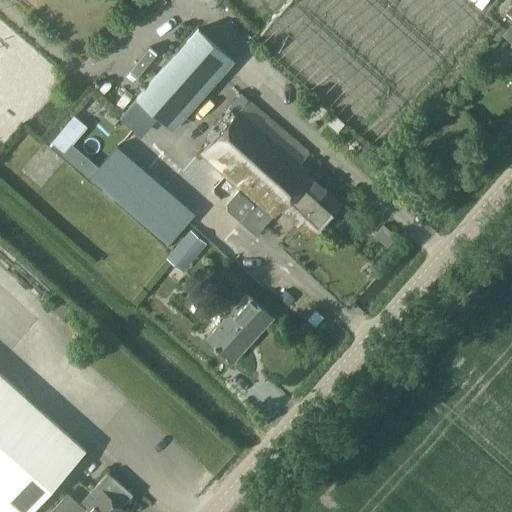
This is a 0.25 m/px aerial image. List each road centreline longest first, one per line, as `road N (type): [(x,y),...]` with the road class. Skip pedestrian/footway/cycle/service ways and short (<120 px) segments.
road 1 (unknown): [(449,246),(272,88),(246,89),(214,118),(197,147),(200,188),(363,342)]
road 2 (tertiary): [(211,511),(511,177)]
